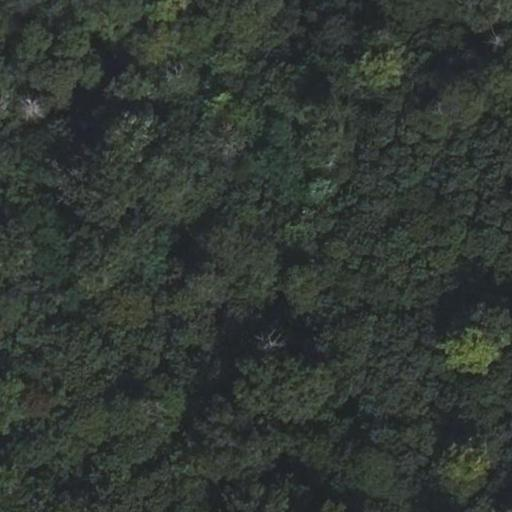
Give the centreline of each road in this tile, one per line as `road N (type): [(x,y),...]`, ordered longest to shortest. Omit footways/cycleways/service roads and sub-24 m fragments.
road 1 (track): [(301,0),(330,511)]
road 2 (track): [(199,0),(0,76)]
